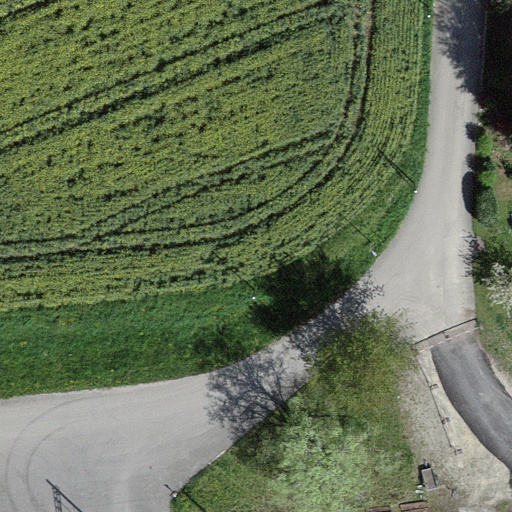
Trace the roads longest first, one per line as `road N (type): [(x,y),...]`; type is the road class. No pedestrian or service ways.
road 1 (residential): [(457,0),(440,207),(405,277),(358,320),(294,364),(233,386),(0,417)]
road 2 (track): [(405,277),(459,369),(511,416)]
